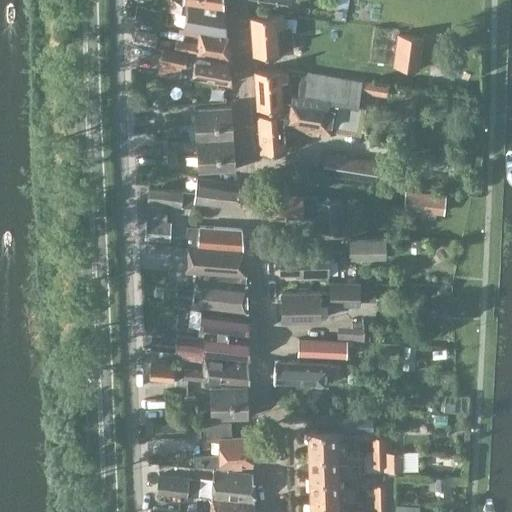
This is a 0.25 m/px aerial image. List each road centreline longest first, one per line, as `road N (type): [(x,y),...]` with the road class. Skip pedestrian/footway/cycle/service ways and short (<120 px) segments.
road 1 (residential): [(268,511),(235,0)]
road 2 (residential): [(136,511),(116,0)]
road 3 (primary): [(102,511),(82,0)]
